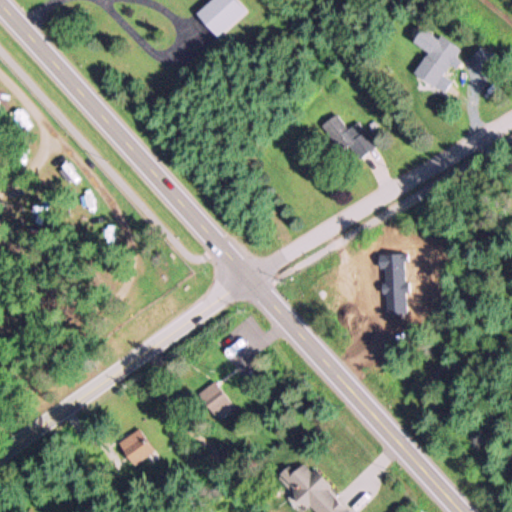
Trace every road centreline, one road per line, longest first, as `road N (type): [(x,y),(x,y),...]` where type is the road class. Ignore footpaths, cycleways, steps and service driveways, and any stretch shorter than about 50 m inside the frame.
road 1 (secondary): [(0,3),(464,511)]
road 2 (residential): [(511,120),(249,277)]
road 3 (tertiary): [(0,451),(249,277)]
